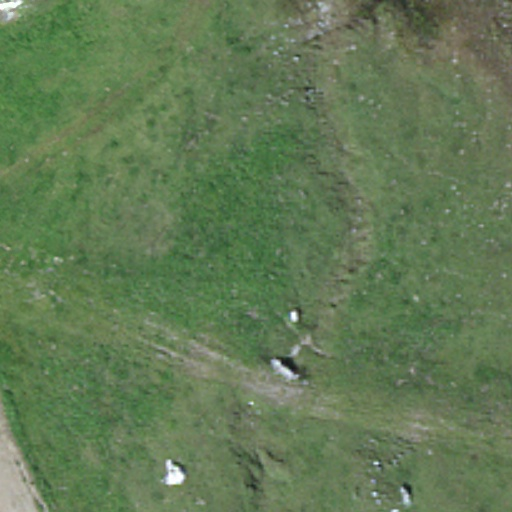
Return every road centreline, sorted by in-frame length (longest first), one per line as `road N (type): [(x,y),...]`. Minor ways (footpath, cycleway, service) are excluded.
road 1 (track): [(0,190),(165,75),(211,0)]
road 2 (track): [(386,0),(288,51),(236,44),(211,8)]
